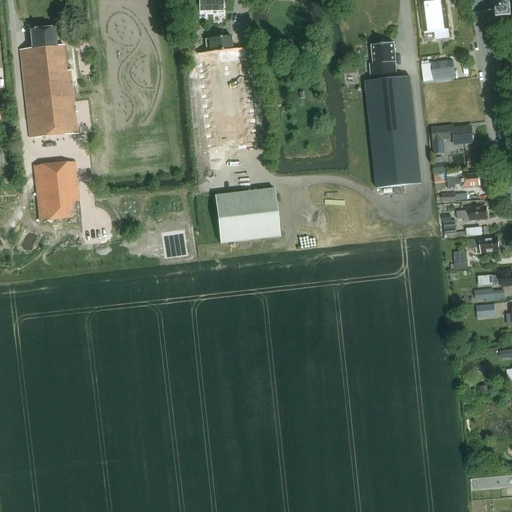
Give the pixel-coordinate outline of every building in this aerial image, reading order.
[(447,15),(448,14),(448,9),(446,9),(445,0),(419,0),(424,32),(449,29),(447,15)] [(503,4),(496,5),(498,19),(505,19),(511,17),(510,3),(503,4)] [(75,133),(76,140),(78,154),(88,153),(86,134),(78,135),(71,71),(66,71),(63,45),(56,46),(54,28),(29,30),(31,49),(19,50),(29,139),(75,133)] [(205,54),(197,55),(245,50),(245,49),(232,51),(230,37),(204,40),(205,54)] [(370,65),(372,83),(397,80),(395,63),(393,44),(372,47),(373,65),(370,65)] [(207,147),(209,146),(255,141),(247,63),(245,50),(197,55),(198,61),(198,65),(207,147)] [(454,61),(431,64),(433,80),(456,78),(454,61)] [(433,80),(431,64),(422,65),(424,81),(433,80)] [(377,189),(421,184),(410,78),(397,80),(372,83),(366,83),(377,189)] [(454,129),(454,127),(440,128),(442,140),(453,139),(454,145),(473,143),(473,142),(475,141),(474,136),(472,135),(472,127),(454,129)] [(440,128),(431,129),(433,145),(434,155),(443,154),(442,140),(440,128)] [(446,162),(433,163),(435,173),(447,171),(446,162)] [(39,223),(80,218),(74,163),(33,167),(39,223)] [(479,180),(480,179),(479,177),(478,176),(478,174),(462,176),(462,177),(447,178),(448,190),(455,189),(455,185),(463,185),(463,188),(470,188),(471,187),(479,186),(479,180)] [(274,190),(215,196),(220,243),(279,238),(278,226),(274,190)] [(441,196),(441,204),(455,203),(455,195),(441,196)] [(478,220),(487,220),(487,213),(485,212),(485,207),(477,208),(477,207),(469,208),(469,211),(457,212),(457,220),(470,219),(470,222),(477,222),(478,220)] [(456,221),(444,222),(445,235),(457,234),(456,221)] [(468,236),(483,235),(483,227),(467,228),(468,236)] [(489,253),(499,252),(498,239),(486,240),(486,239),(471,240),(472,249),(480,248),(481,254),(488,254),(489,253)] [(468,269),(467,252),(455,253),(456,270),(468,269)] [(501,287),(511,285),(511,270),(500,272),(500,275),(492,276),(493,285),(501,284),(501,287)] [(492,276),(484,277),(484,286),(493,285),(492,276)] [(475,301),(494,300),(493,292),(474,293),(475,301)] [(488,311),(506,310),(505,302),(487,303),(488,311)] [(486,305),(476,306),(477,318),(487,318),(486,305)] [(511,349),(500,351),(501,359),(511,357),(511,349)] [(487,385),(480,387),(481,395),(489,393),(487,385)]
